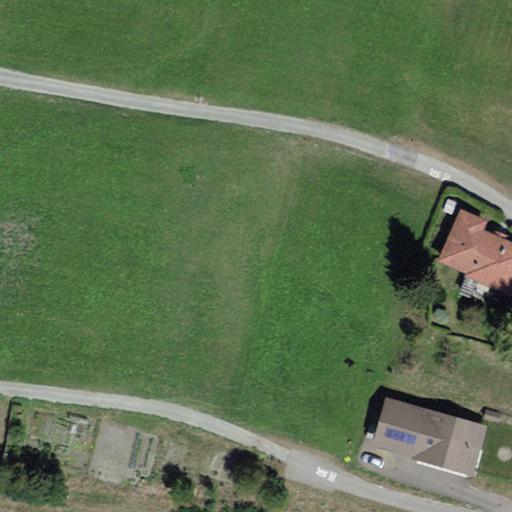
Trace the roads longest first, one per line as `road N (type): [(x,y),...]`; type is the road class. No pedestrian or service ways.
road 1 (track): [(0,83),(284,125),(409,159)]
road 2 (track): [(329,476),(220,427),(0,389)]
